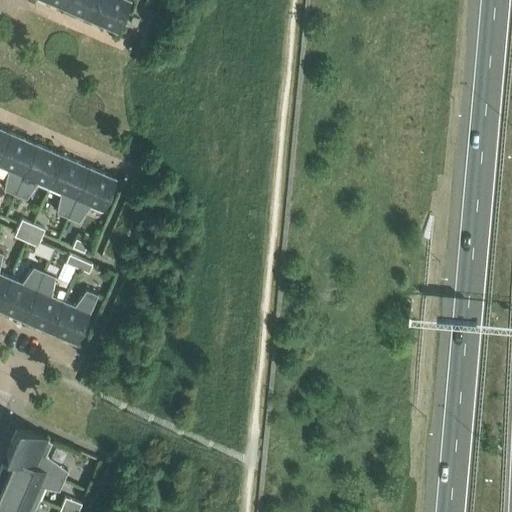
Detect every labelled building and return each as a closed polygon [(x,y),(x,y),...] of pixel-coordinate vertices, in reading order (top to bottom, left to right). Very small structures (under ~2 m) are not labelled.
[(44,0),(63,8),(66,0),(44,0)] [(90,19),(98,0),(66,0),(63,8),(90,19)] [(98,0),(90,19),(117,31),(130,0),(98,0)] [(0,153),(10,131),(0,126),(0,153)] [(15,192),(36,142),(10,131),(0,153),(0,164),(7,168),(4,187),(15,192)] [(49,186),(63,154),(36,142),(15,192),(26,197),(37,181),(49,186)] [(67,215),(89,165),(63,154),(49,186),(60,191),(56,210),(67,215)] [(116,177),(89,165),(67,215),(78,220),(90,204),(102,210),(116,177)] [(29,231),(33,223),(21,218),(18,226),(29,231)] [(45,228),(33,223),(29,231),(41,236),(45,228)] [(26,239),(29,231),(18,226),(14,234),(26,239)] [(37,244),(41,236),(29,231),(26,239),(37,244)] [(76,237),(72,245),(84,250),(87,242),(76,237)] [(0,298),(10,276),(0,271),(0,262),(2,251),(0,250),(0,298)] [(77,266),(80,258),(69,252),(65,261),(77,266)] [(88,271),(92,263),(80,258),(77,266),(88,271)] [(0,309),(22,319),(44,269),(33,265),(21,281),(10,276),(0,298),(0,309)] [(49,331),(63,298),(51,293),(55,274),(44,269),(22,319),(49,331)] [(74,303),(63,298),(49,331),(76,343),(97,293),(86,288),(74,303)] [(51,440),(18,425),(6,453),(13,456),(9,466),(1,462),(0,465),(0,511),(35,511),(33,510),(39,498),(44,486),(59,489),(67,469),(46,453),(51,440)] [(65,496),(60,507),(70,511),(77,511),(82,503),(65,496)]
